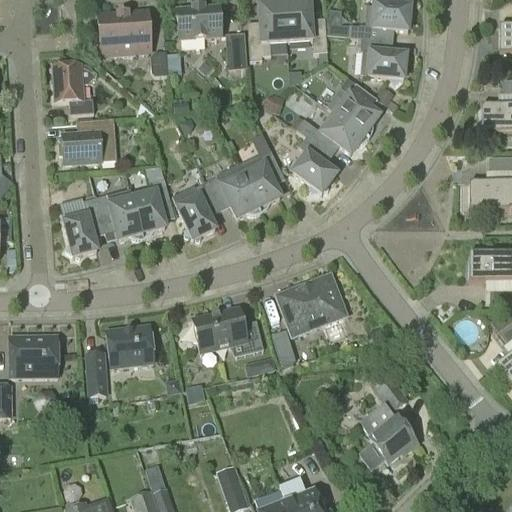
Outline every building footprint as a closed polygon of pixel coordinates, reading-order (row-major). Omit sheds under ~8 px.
[(283,4),(285,47),(311,46),(312,58),(326,57),(324,30),(310,31),(309,6),(299,7),(298,3),(283,4)] [(285,47),(283,4),(267,5),(267,9),(257,10),(259,39),(247,40),(249,67),(261,66),(261,62),(270,61),(269,49),(285,47)] [(359,45),(383,46),(384,34),(406,36),(408,21),(411,18),(408,15),(409,12),(406,12),(400,6),(394,11),(373,9),(372,12),(365,11),(363,32),(349,31),(347,43),(359,45)] [(178,46),(220,43),(218,13),(202,14),(202,11),(191,12),(191,15),(175,16),(178,46)] [(99,60),(149,56),(146,18),(113,20),(110,18),(102,18),(99,21),(96,22),(99,60)] [(327,29),(326,41),(339,43),(340,36),(335,30),(327,29)] [(511,57),(511,29),(498,30),(498,58),(511,57)] [(246,75),(243,39),(224,40),(226,76),(246,75)] [(383,46),(359,45),(358,57),(361,57),(359,81),(388,83),(393,90),(399,84),(402,85),(402,82),(406,79),(403,76),(404,60),(382,58),(383,46)] [(166,81),(164,57),(153,58),(149,62),(150,79),(154,82),(166,81)] [(69,121),(92,119),(91,104),(81,105),(81,90),(86,90),(96,79),(85,70),(51,73),(54,108),(68,107),(69,121)] [(334,119),(367,144),(369,140),(370,137),(371,133),(370,131),(377,121),(359,108),(366,99),(347,84),(340,94),(348,100),(334,119)] [(511,98),(511,86),(501,86),(501,99),(511,98)] [(391,103),(382,96),(375,105),(385,112),(391,103)] [(277,120),(283,103),(274,101),(273,100),(258,109),(271,118),(277,120)] [(172,108),(172,111),(173,120),(188,119),(187,109),(187,106),(172,108)] [(511,137),(511,109),(480,110),(480,138),(511,137)] [(305,142),(324,157),(331,147),(349,160),(356,151),(360,149),(363,148),(365,146),(367,144),(334,119),(320,138),(302,125),(295,135),(305,142)] [(62,170),(116,166),(113,124),(83,127),(84,139),(60,140),(61,149),(57,149),(58,162),(62,162),(62,170)] [(178,130),(183,141),(190,138),(192,132),(189,125),(178,130)] [(324,157),(305,142),(297,152),(305,158),(291,178),(309,191),(310,199),(318,197),(320,199),(322,197),(326,196),(326,192),(335,179),(317,166),(324,157)] [(241,181),(259,218),(262,216),(265,214),(267,211),(268,208),(278,203),(269,183),(280,178),(269,156),(258,162),(262,171),(241,181)] [(511,175),(511,163),(489,164),(489,176),(511,175)] [(1,180),(0,172),(0,202),(11,189),(1,180)] [(205,188),(215,210),(226,204),(236,224),(246,219),(249,220),(253,220),(256,220),(259,218),(241,181),(220,192),(216,183),(205,188)] [(131,204),(142,244),(145,243),(148,241),(150,239),(152,236),(163,233),(158,212),(169,208),(163,185),(151,189),(154,198),(131,204)] [(511,214),(511,186),(468,187),(468,215),(511,214)] [(215,210),(205,188),(193,194),(198,202),(176,213),(185,232),(183,240),(190,243),(192,246),(194,244),(198,246),(200,242),(214,235),(204,215),(215,210)] [(94,204),(100,227),(112,224),(117,245),(128,242),(131,244),(135,245),(139,245),(142,244),(131,204),(108,210),(106,201),(94,204)] [(100,227),(94,204),(82,207),(84,214),(61,220),(68,248),(64,255),(71,260),(72,262),(75,262),(78,264),(80,260),(95,256),(89,230),(100,227)] [(511,287),(511,259),(467,259),(467,287),(511,287)] [(291,341),(343,321),(328,282),(276,302),(291,341)] [(511,310),(511,298),(488,298),(488,310),(511,310)] [(246,348),(237,315),(191,326),(192,332),(189,335),(192,347),(196,349),(199,359),(246,348)] [(505,349),(511,343),(511,327),(497,339),(505,349)] [(109,373),(152,368),(148,332),(104,337),(109,373)] [(368,336),(372,347),(383,342),(379,332),(368,336)] [(272,336),(277,366),(292,364),(288,334),(272,336)] [(8,383),(57,383),(56,341),(8,342),(8,383)] [(511,392),(511,357),(494,371),(511,393),(511,392)] [(88,402),(105,401),(102,359),(85,360),(88,402)] [(271,363),(254,367),(257,380),(274,376),(271,363)] [(407,407),(393,388),(387,380),(370,393),(390,420),(407,407)] [(167,397),(180,395),(178,381),(165,384),(167,397)] [(0,424),(11,424),(11,391),(0,390),(0,424)] [(51,425),(51,415),(50,416),(40,417),(40,426),(51,425)] [(367,443),(366,443),(370,448),(382,465),(387,471),(400,460),(402,463),(416,452),(396,426),(394,423),(393,423),(367,443)] [(328,458),(320,444),(313,448),(322,462),(328,458)] [(149,493),(163,490),(159,468),(145,471),(149,493)] [(227,511),(247,511),(245,506),(238,485),(233,472),(216,478),(220,492),(226,509),(227,511)] [(171,511),(166,494),(151,499),(155,511),(171,511)] [(128,505),(130,511),(155,511),(151,499),(150,497),(128,505)] [(283,509),(284,511),(318,511),(313,497),(283,509)]
